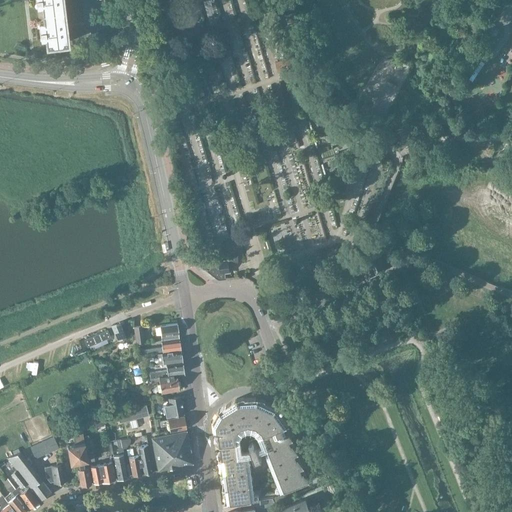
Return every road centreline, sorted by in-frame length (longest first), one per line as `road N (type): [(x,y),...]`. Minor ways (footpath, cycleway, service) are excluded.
road 1 (residential): [(337,511),(255,304),(237,292),(183,296)]
road 2 (tertiary): [(183,296),(141,99),(126,84)]
road 3 (residential): [(32,511),(62,494),(207,468)]
road 4 (tertiary): [(207,468),(183,296)]
road 5 (tertiary): [(0,76),(126,84)]
